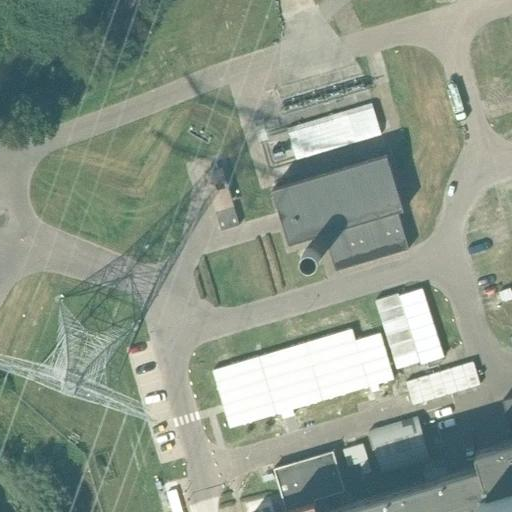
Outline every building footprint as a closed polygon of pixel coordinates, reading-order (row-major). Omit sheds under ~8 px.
[(372,103),(286,129),(296,160),(381,134),(372,103)] [(403,211),(387,156),(272,190),(288,245),(324,234),(335,271),(409,249),(398,212),(403,211)] [(233,207),(215,213),(221,231),(239,225),(233,207)] [(313,270),(316,269),(317,266),(318,264),(318,261),(317,258),(315,256),(313,254),(310,254),(307,254),(304,255),(302,257),(301,260),(301,263),(301,266),(303,268),(305,270),(308,271),(310,271),(313,270)] [(359,356),(218,398),(232,445),(373,404),(359,356)] [(511,511),(511,397),(502,400),(511,433),(511,438),(477,449),(481,464),(330,510),(329,511),(320,511),(317,502),(345,493),(334,451),(274,469),(286,511),(511,511)] [(415,417),(369,431),(382,475),(428,461),(415,417)] [(362,444),(342,450),(347,467),(359,463),(363,475),(371,473),(362,444)]
